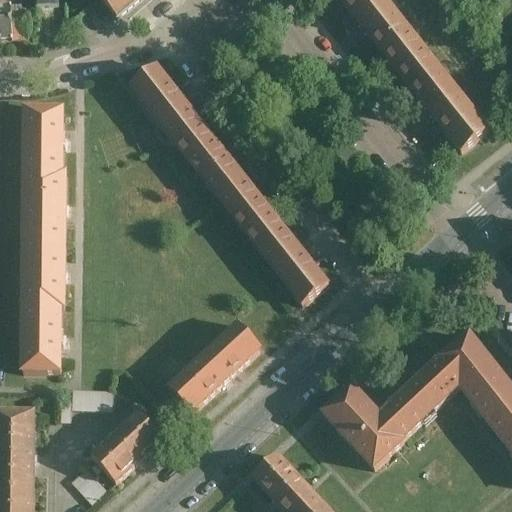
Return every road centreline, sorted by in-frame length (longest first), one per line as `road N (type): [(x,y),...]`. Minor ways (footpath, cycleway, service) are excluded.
road 1 (residential): [(386,302),(162,26)]
road 2 (residential): [(156,511),(386,302)]
road 3 (residential): [(271,0),(458,239)]
road 4 (residential): [(0,78),(82,66),(162,26)]
